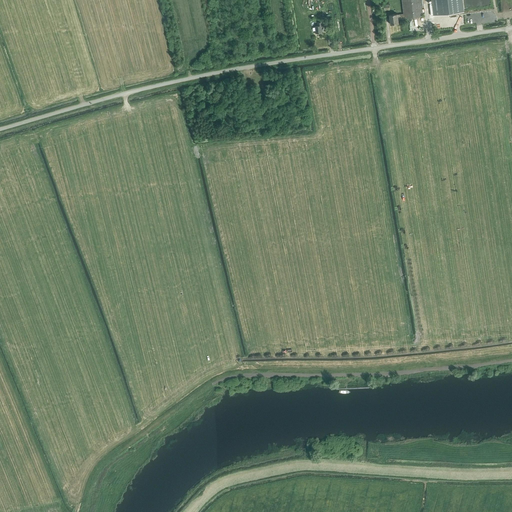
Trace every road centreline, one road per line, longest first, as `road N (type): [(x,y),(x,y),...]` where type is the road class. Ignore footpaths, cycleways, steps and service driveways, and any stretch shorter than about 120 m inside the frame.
road 1 (unclassified): [(0,131),(223,73),(511,29)]
road 2 (track): [(187,511),(218,482),(301,462),(511,470)]
